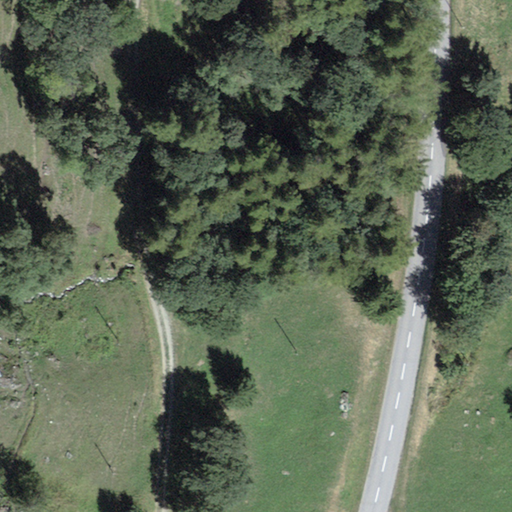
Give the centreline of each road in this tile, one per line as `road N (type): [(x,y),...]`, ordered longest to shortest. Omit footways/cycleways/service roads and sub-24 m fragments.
road 1 (tertiary): [(372,511),(428,208),(434,0)]
road 2 (track): [(161,511),(168,359),(139,193),(130,80),(134,0)]
